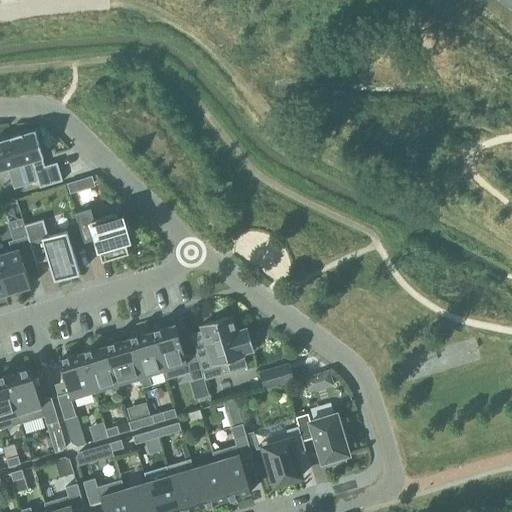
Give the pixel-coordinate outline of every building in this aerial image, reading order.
[(11,138),(0,141),(0,170),(8,168),(14,188),(38,181),(40,188),(63,181),(57,162),(45,166),(42,158),(44,158),(35,131),(22,135),(22,134),(10,137),(11,138)] [(97,206),(75,213),(84,242),(95,238),(102,261),(129,253),(125,241),(130,240),(123,217),(119,218),(117,213),(100,218),(97,206)] [(32,249),(20,253),(23,263),(35,259),(36,263),(48,260),(54,281),(80,273),(67,230),(48,236),(43,220),(24,225),(28,236),(32,249)] [(11,251),(0,254),(0,271),(7,294),(31,287),(23,263),(20,253),(32,249),(28,236),(9,242),(11,251)] [(204,337),(193,340),(197,354),(204,377),(204,379),(227,372),(224,362),(244,356),(244,355),(243,355),(243,354),(253,351),(254,351),(247,328),(246,329),(237,332),(232,317),(232,316),(200,326),(200,327),(201,327),(204,337)] [(175,325),(152,332),(166,379),(189,372),(192,381),(204,377),(197,354),(185,357),(175,325)] [(152,332),(129,339),(140,377),(143,387),(152,385),(149,375),(162,371),(165,380),(166,379),(152,332)] [(129,339),(106,346),(117,384),(140,377),(129,339)] [(106,346),(83,353),(94,391),(117,384),(106,346)] [(69,392),(57,396),(64,419),(65,419),(76,416),(71,398),(94,391),(83,353),(59,360),(69,392)] [(288,363),(260,371),(266,389),(293,381),(288,363)] [(30,369),(6,376),(18,413),(21,423),(44,416),(47,425),(59,421),(51,397),(40,401),(30,369)] [(318,384),(313,373),(296,380),(301,391),(318,384)] [(6,376),(0,377),(0,429),(21,423),(18,413),(6,376)] [(200,409),(189,413),(191,421),(202,417),(200,409)] [(163,412),(152,415),(154,424),(166,420),(163,412)] [(308,413),(296,417),(299,426),(303,441),(315,437),(322,462),(327,461),(328,465),(345,460),(344,456),(349,454),(336,413),(310,421),(308,413)] [(76,416),(65,419),(71,442),(72,442),(77,445),(85,443),(76,416)] [(140,419),(129,422),(131,430),(143,427),(140,419)] [(179,422),(156,429),(156,431),(158,437),(170,434),(181,430),(179,422)] [(214,452),(212,452),(215,461),(227,499),(228,499),(251,492),(241,460),(253,456),(243,423),(231,427),(236,445),(214,452)] [(117,425),(106,429),(108,437),(120,434),(117,425)] [(288,434),(262,442),(275,485),(301,477),(294,453),(306,450),(303,441),(299,426),(287,430),(288,434)] [(144,432),(133,436),(133,438),(135,444),(147,440),(145,434),(144,432)] [(121,439),(110,443),(110,444),(112,451),(124,447),(122,441),(121,439)] [(77,452),(74,458),(77,466),(91,462),(87,449),(77,452)] [(190,459),(167,466),(180,511),(184,511),(204,506),(205,506),(193,468),(191,459),(190,459)] [(215,461),(193,468),(205,506),(227,499),(215,461)] [(166,466),(144,473),(147,482),(155,511),(180,511),(167,466),(166,466)] [(22,469),(11,473),(11,475),(13,481),(25,477),(23,472),(22,469)] [(95,478),(83,482),(90,505),(102,502),(104,511),(130,511),(121,480),(98,487),(95,478)] [(122,479),(121,480),(130,511),(155,511),(147,482),(124,488),(122,479)] [(68,496),(45,503),(47,511),(73,511),(85,507),(77,483),(65,487),(68,496)] [(32,511),(31,507),(22,510),(22,511),(47,511),(45,503),(44,503),(47,511),(46,511),(32,511)]
